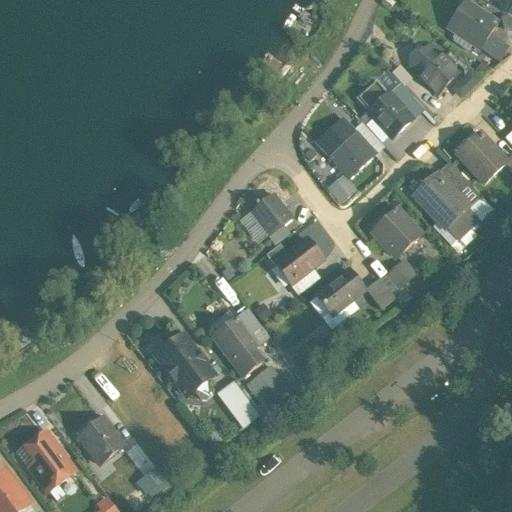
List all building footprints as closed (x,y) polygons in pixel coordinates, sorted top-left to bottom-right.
[(498,26),(472,9),(456,34),(481,51),(498,26)] [(498,42),(488,54),(500,64),(510,51),(498,42)] [(433,51),(412,73),(437,96),(458,74),(433,51)] [(472,74),(452,92),(461,102),(481,84),(472,74)] [(423,112),(401,89),(390,99),(412,122),(423,112)] [(390,99),(388,96),(368,115),(393,141),(412,122),(390,99)] [(316,142),(332,159),(357,136),(341,119),(316,142)] [(375,156),(357,136),(332,159),(351,179),(375,156)] [(506,165),(481,138),(459,159),(484,186),(506,165)] [(355,191),(345,180),(331,191),(341,203),(355,191)] [(441,184),(420,204),(446,232),(467,212),(441,184)] [(292,221),(274,198),(251,216),(269,239),(292,221)] [(396,212),(371,235),(395,261),(420,238),(396,212)] [(467,212),(446,232),(457,244),(479,224),(467,212)] [(287,255),(273,266),(290,288),(323,263),(306,241),(287,255)] [(280,246),(266,257),(273,266),(287,255),(280,246)] [(387,310),(422,277),(404,259),(369,292),(387,310)] [(349,274),(317,298),(323,306),(322,307),(324,310),(325,309),(332,317),(363,293),(349,274)] [(258,349),(237,320),(214,338),(244,378),(261,366),(252,354),(258,349)] [(183,340),(158,359),(165,369),(163,370),(175,386),(177,385),(187,397),(212,378),(202,365),(204,363),(196,354),(195,355),(183,340)] [(312,372),(329,359),(315,341),(298,355),(312,372)] [(272,369),(252,384),(270,407),(290,392),(272,369)] [(248,405),(233,386),(220,396),(234,415),(248,405)] [(248,405),(234,415),(243,427),(256,416),(248,405)] [(123,446),(100,417),(75,436),(97,466),(123,446)] [(62,464),(41,437),(26,450),(36,464),(30,469),(49,494),(74,475),(65,462),(62,464)] [(159,472),(141,485),(146,493),(165,480),(159,472)] [(22,511),(29,507),(4,475),(0,478),(0,511),(22,511)] [(116,511),(107,500),(98,507),(102,511),(116,511)]
